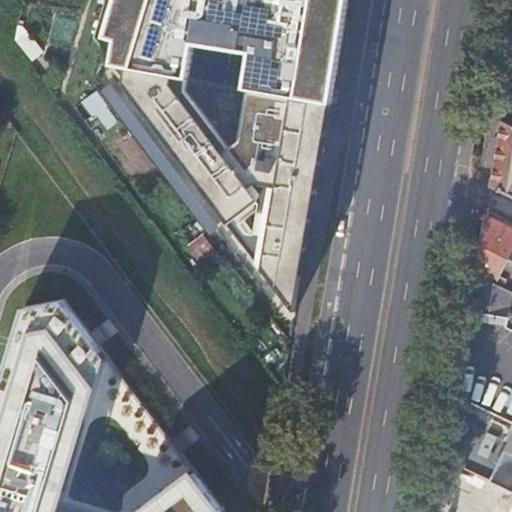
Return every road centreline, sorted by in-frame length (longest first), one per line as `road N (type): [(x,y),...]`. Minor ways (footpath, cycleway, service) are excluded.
road 1 (primary): [(408,0),(322,511)]
road 2 (primary): [(376,511),(433,171)]
road 3 (primary): [(433,171),(455,39)]
